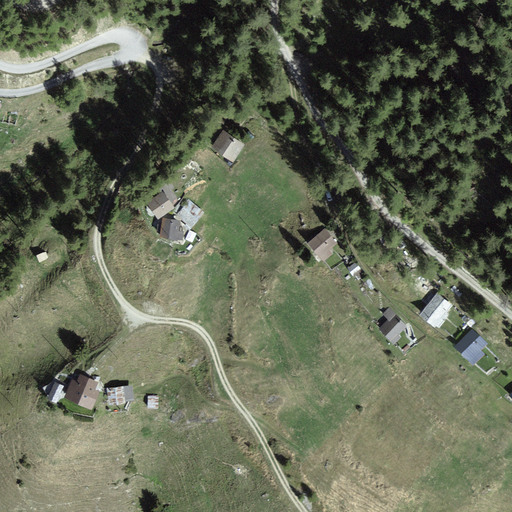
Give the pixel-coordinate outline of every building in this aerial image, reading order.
[(224,132),(213,147),(232,160),(243,145),(224,132)] [(162,194),(149,203),(159,217),(172,208),(162,194)] [(189,201),(178,215),(190,226),(202,212),(189,201)] [(179,221),(164,219),(162,237),(180,240),(181,232),(177,232),(179,221)] [(325,230),(309,243),(319,256),(335,242),(325,230)] [(437,294),(420,314),(434,326),(451,305),(437,294)] [(389,320),(380,329),(392,343),(399,337),(397,334),(406,326),(390,309),(385,315),(389,320)] [(472,331),(456,347),(473,364),(483,353),(480,350),(486,344),(472,331)] [(79,383),(72,380),(65,398),(91,408),(98,392),(92,390),(95,382),(82,377),(79,383)] [(62,387),(53,383),(44,399),(54,404),(62,387)] [(131,386),(107,388),(108,404),(125,403),(125,400),(132,400),(131,386)] [(158,397),(149,396),(148,407),(157,408),(158,397)]
